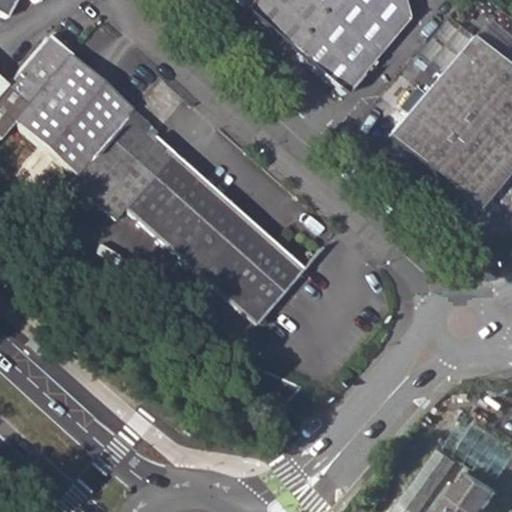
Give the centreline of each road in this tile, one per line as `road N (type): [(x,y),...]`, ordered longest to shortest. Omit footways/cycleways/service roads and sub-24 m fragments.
road 1 (residential): [(128,0),(141,26),(422,274),(465,323)]
road 2 (residential): [(465,323),(325,465),(265,511)]
road 3 (secondary): [(165,493),(0,349)]
